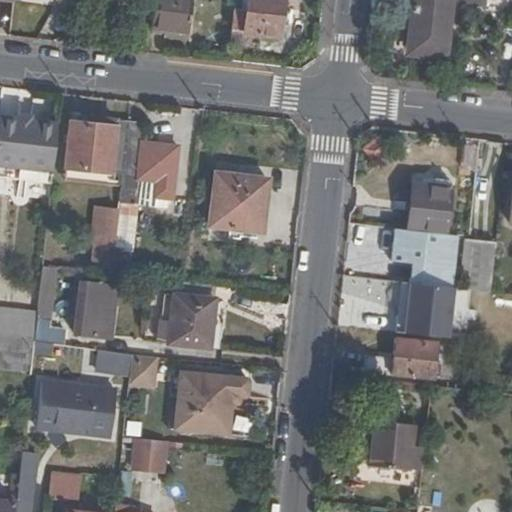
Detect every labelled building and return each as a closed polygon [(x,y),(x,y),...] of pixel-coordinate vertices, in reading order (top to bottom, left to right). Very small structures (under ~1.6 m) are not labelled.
[(192,26),(194,0),(156,0),(154,23),(192,26)] [(281,31),(284,0),(251,0),(248,28),(281,31)] [(414,0),(411,36),(425,39),(423,53),(447,55),(452,0),(470,0),(481,1),(481,0),(414,0)] [(0,166),(52,173),(58,128),(0,121),(0,166)] [(116,132),(118,123),(91,121),(90,129),(116,132)] [(124,176),(129,125),(118,123),(116,132),(90,129),(71,127),(68,169),(124,176)] [(144,126),(129,125),(124,176),(123,180),(159,184),(157,200),(169,201),(173,201),(178,149),(143,145),(144,126)] [(262,236),(268,184),(215,178),(210,231),(262,236)] [(168,210),(169,201),(157,200),(159,184),(123,180),(121,206),(168,210)] [(443,236),(447,191),(409,187),(404,232),(443,236)] [(116,250),(120,215),(93,212),(89,247),(116,250)] [(488,296),(493,248),(464,245),(458,293),(488,296)] [(92,275),(113,278),(115,261),(95,258),(92,275)] [(33,344),(67,348),(68,336),(49,333),(55,271),(41,270),(36,319),(33,344)] [(182,285),(176,285),(175,296),(213,300),(214,289),(182,285)] [(110,339),(116,290),(88,287),(82,336),(110,339)] [(453,341),(458,293),(410,288),(406,321),(397,320),(395,334),(453,341)] [(159,343),(209,348),(212,319),(213,300),(175,296),(171,323),(161,323),(159,343)] [(0,340),(33,344),(36,319),(0,314),(0,340)] [(212,319),(209,348),(220,349),(222,321),(212,319)] [(0,340),(0,363),(30,367),(33,344),(0,340)] [(432,380),(434,347),(393,342),(392,363),(365,360),(364,372),(432,380)] [(155,363),(133,360),(130,388),(152,391),(155,363)] [(243,376),(179,369),(172,425),(227,432),(231,400),(232,392),(239,392),(244,392),(248,389),(249,380),(243,376)] [(35,431),(55,433),(56,427),(89,431),(93,391),(40,385),(35,431)] [(239,401),(239,392),(232,392),(231,400),(239,401)] [(423,472),(425,453),(411,451),(414,429),(377,425),(372,469),(408,473),(408,471),(423,472)] [(56,427),(55,433),(88,437),(89,431),(56,427)] [(167,443),(123,438),(120,467),(164,472),(167,443)] [(18,474),(35,475),(36,462),(20,460),(18,474)] [(15,501),(13,511),(30,511),(35,475),(18,474),(15,501)] [(75,503),(78,477),(49,474),(47,499),(75,503)] [(0,511),(13,511),(15,501),(0,499),(0,511)]
